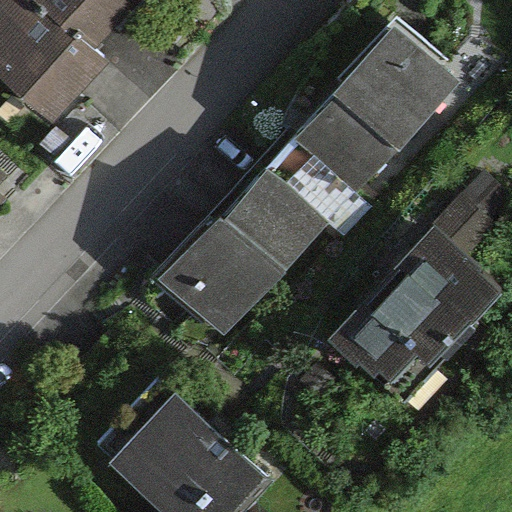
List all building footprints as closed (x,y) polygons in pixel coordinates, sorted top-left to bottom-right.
[(0,0),(0,88),(49,131),(105,68),(26,0),(0,0)] [(138,0),(29,0),(89,54),(138,0)] [(153,280),(222,344),(461,89),(392,24),(153,280)] [(511,217),(511,209),(483,182),(323,353),(378,405),(408,374),(423,388),(497,309),(459,274),(511,217)] [(146,511),(245,511),(266,493),(160,382),(88,450),(146,511)]
